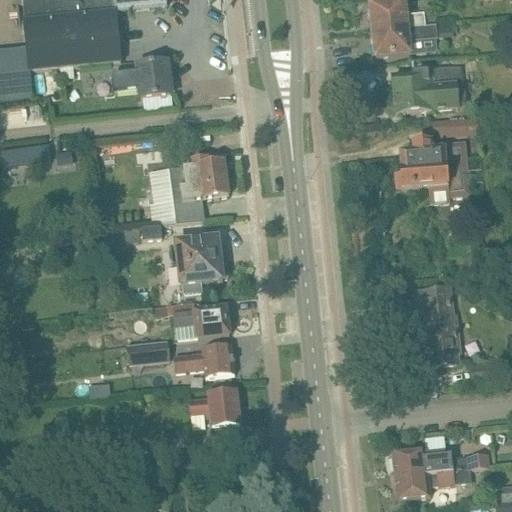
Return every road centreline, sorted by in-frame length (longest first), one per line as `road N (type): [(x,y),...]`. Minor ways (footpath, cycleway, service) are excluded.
road 1 (tertiary): [(325,429),(288,114)]
road 2 (residential): [(325,429),(511,409)]
